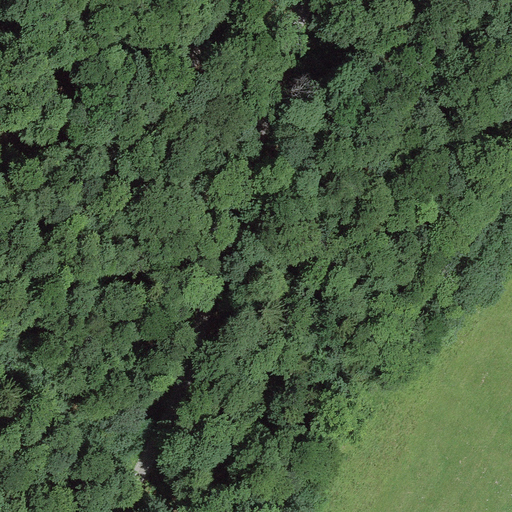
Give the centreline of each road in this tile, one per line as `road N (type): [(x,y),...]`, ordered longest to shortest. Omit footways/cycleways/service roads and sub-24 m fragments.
road 1 (unclassified): [(113,511),(162,434),(203,330),(282,59),(307,0)]
road 2 (unclassified): [(242,0),(0,281)]
